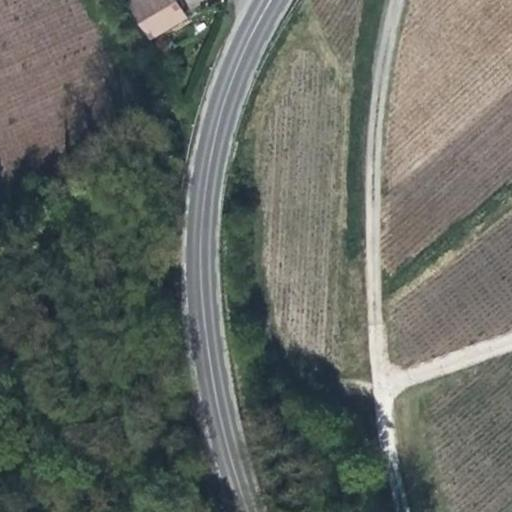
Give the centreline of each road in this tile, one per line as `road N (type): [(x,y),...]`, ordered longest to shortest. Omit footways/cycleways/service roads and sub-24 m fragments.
road 1 (primary): [(248,511),(220,418),(200,272),(215,127),(269,0)]
road 2 (track): [(401,511),(379,384),(373,272),(374,132),(396,0)]
road 3 (track): [(379,384),(511,337)]
